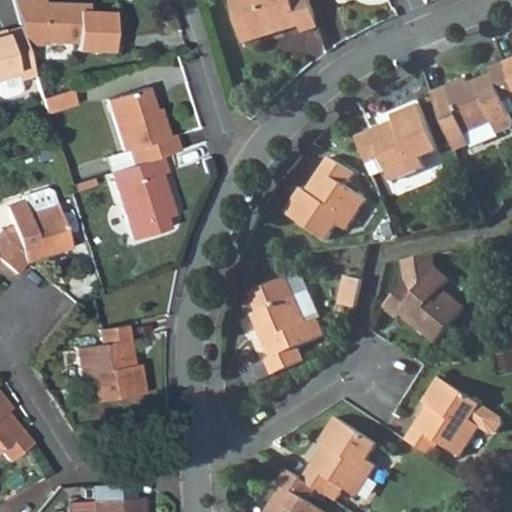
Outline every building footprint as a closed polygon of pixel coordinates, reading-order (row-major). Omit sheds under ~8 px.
[(300,36),(316,31),(306,0),(290,0),(242,0),(228,5),(241,48),(299,30),(300,36)] [(24,45),(39,46),(41,7),(12,6),(19,28),(24,45)] [(77,9),(41,7),(39,46),(74,48),(74,55),(108,57),(111,18),(89,17),(76,17),(77,9)] [(89,10),(77,9),(76,17),(89,17),(89,10)] [(0,99),(1,99),(16,95),(19,90),(17,83),(34,78),(24,45),(19,28),(3,33),(2,30),(0,31),(0,99)] [(511,60),(502,64),(511,87),(511,60)] [(511,128),(501,103),(511,98),(511,87),(502,64),(489,70),(490,76),(468,85),(466,80),(430,95),(454,153),(469,147),(464,136),(492,125),(496,135),(511,129),(511,128)] [(74,108),(70,91),(40,101),(45,117),(74,108)] [(128,153),(132,168),(157,160),(177,154),(172,138),(166,140),(159,118),(156,118),(147,91),(105,104),(121,155),(128,153)] [(395,131),(358,147),(370,174),(374,184),(389,179),(394,191),(428,177),(424,167),(441,160),(421,113),(393,125),(395,131)] [(121,155),(104,160),(109,175),(132,168),(128,153),(121,155)] [(162,177),(157,160),(132,168),(109,175),(130,245),(165,234),(162,221),(169,219),(157,178),(162,177)] [(302,192),(286,217),(328,246),(338,231),(347,237),(367,206),(346,192),(355,178),(331,162),(308,195),(302,192)] [(7,240),(0,248),(0,263),(17,277),(26,266),(70,252),(57,207),(56,207),(52,194),(47,192),(23,200),(25,205),(7,210),(16,237),(7,240)] [(407,285),(385,313),(396,322),(401,317),(439,347),(467,312),(444,292),(451,283),(438,272),(435,257),(403,263),(407,285)] [(360,305),(365,277),(347,274),(342,302),(360,305)] [(267,366),(272,379),(304,364),(298,351),(325,339),(317,322),(307,327),(286,279),(249,296),(257,315),(253,317),(273,363),(267,366)] [(125,331),(96,336),(99,351),(76,356),(82,393),(91,391),(95,408),(145,399),(140,369),(132,370),(125,331)] [(431,408),(407,444),(430,459),(440,445),(461,458),(480,430),(491,437),(497,436),(503,426),(502,420),(440,379),(424,405),(431,408)] [(0,454),(9,465),(31,446),(6,415),(10,411),(0,398),(0,454)] [(328,448),(305,483),(320,493),(330,499),(340,485),(360,499),(381,468),(372,462),(382,447),(339,420),(322,445),(328,448)] [(321,511),(312,506),(320,493),(305,483),(290,473),(282,485),(288,489),(272,511),(321,511)] [(143,511),(143,503),(69,508),(69,511),(143,511)]
